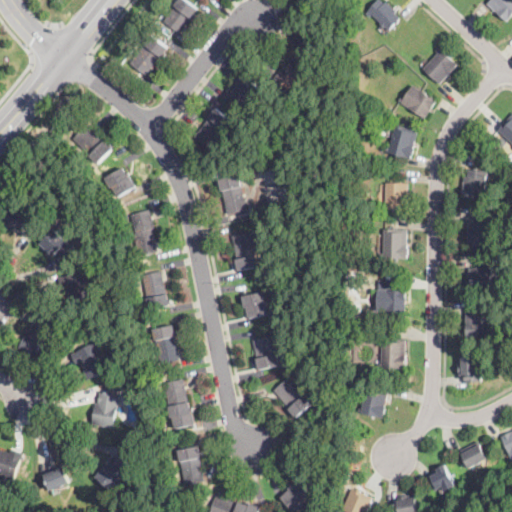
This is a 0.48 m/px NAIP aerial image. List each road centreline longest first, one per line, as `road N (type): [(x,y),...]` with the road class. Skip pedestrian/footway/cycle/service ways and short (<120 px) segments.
road 1 (residential): [(64,56),(149,125),(170,159),(204,268),(231,415),(252,449)]
road 2 (residential): [(504,64),(436,155),(431,414)]
road 3 (secondary): [(109,0),(0,135)]
road 4 (residential): [(149,125),(223,36),(256,20)]
